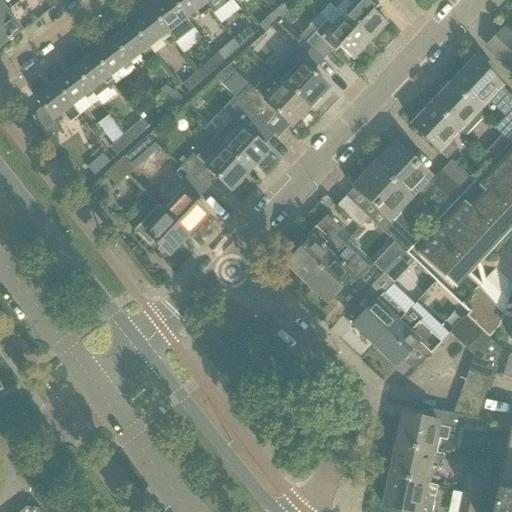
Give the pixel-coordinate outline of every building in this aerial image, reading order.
[(56,0),(43,0),(51,10),(59,4),(56,0)] [(160,3),(150,11),(168,35),(168,34),(175,44),(194,29),(187,21),(171,0),(166,0),(161,4),(160,3)] [(171,0),(187,21),(206,6),(201,0),(171,0)] [(201,0),(206,6),(213,14),(231,0),(201,0)] [(284,0),(286,1),(272,13),(278,21),(280,20),(289,12),(302,1),(300,0),(284,0)] [(353,7),(343,17),(371,43),(387,25),(374,12),(380,7),(377,4),(381,0),(347,0),(347,1),(353,7)] [(142,17),(131,25),(132,27),(149,49),(168,35),(150,11),(151,13),(143,18),(142,17)] [(7,12),(0,17),(0,48),(22,32),(7,12)] [(289,12),(282,20),(290,27),(297,19),(289,12)] [(278,21),(272,13),(258,25),(265,33),(278,21)] [(309,28),(299,38),(323,61),(333,51),(335,53),(340,48),(354,61),(371,43),(343,17),(322,39),(316,34),(309,28)] [(278,21),(271,29),(294,52),(292,54),(302,64),(312,74),(323,61),(299,38),(280,20),(278,21)] [(123,32),(112,40),(113,41),(130,64),(149,49),(132,27),(123,33),(123,32)] [(248,27),(233,41),(239,49),(255,36),(248,27)] [(487,48),(510,70),(511,67),(511,41),(502,32),(487,48)] [(104,47),(93,55),(111,78),(123,69),(125,73),(132,67),(130,64),(113,41),(104,48),(104,47)] [(233,41),(214,56),(221,65),(239,49),(233,41)] [(291,54),(272,73),(276,76),(311,110),(320,101),(319,98),(328,89),(314,75),(312,74),(302,64),(292,54),(291,54)] [(84,61),(74,69),(90,90),(90,91),(92,93),(93,95),(95,98),(114,83),(111,78),(93,55),(93,56),(86,62),(84,61)] [(214,56),(196,72),(203,81),(221,65),(214,56)] [(228,66),(214,79),(222,87),(236,74),(228,66)] [(468,68),(450,87),(477,113),(490,99),(507,115),(511,109),(511,98),(482,69),(476,75),(468,68)] [(65,76),(55,84),(73,108),(85,99),(86,101),(87,100),(93,95),(92,93),(90,91),(90,90),(74,69),(73,70),(74,71),(66,77),(65,76)] [(203,81),(196,72),(181,86),(188,94),(203,81)] [(249,86),(237,99),(245,107),(264,124),(272,116),(276,113),(291,127),(300,118),(302,119),(311,110),(276,76),(258,95),(249,86)] [(73,108),(55,84),(54,84),(55,86),(47,92),(46,91),(35,99),(43,109),(33,116),(48,135),(58,127),(54,122),(62,116),(69,125),(79,117),(73,108)] [(165,86),(154,96),(158,101),(161,105),(167,112),(181,100),(175,92),(165,86)] [(450,87),(432,106),(461,134),(464,136),(482,118),(477,113),(450,87)] [(156,102),(142,115),(151,126),(167,112),(161,105),(158,101),(156,102)] [(432,106),(412,127),(427,141),(447,160),(456,150),(450,145),(451,145),(461,134),(432,106)] [(245,107),(233,120),(253,139),(263,148),(274,136),(263,125),(264,124),(245,107)] [(511,109),(507,115),(494,129),(507,141),(511,135),(511,109)] [(233,120),(215,139),(249,172),(268,153),(233,120)] [(139,122),(124,135),(130,144),(146,130),(139,122)] [(116,143),(109,149),(116,157),(130,144),(124,135),(116,143)] [(124,159),(134,171),(159,148),(148,137),(124,159)] [(183,165),(180,168),(204,191),(216,177),(231,191),(249,172),(215,139),(207,148),(196,158),(193,155),(183,165)] [(494,144),(484,155),(492,163),(502,151),(494,144)] [(384,153),(373,165),(409,200),(430,178),(395,145),(386,155),(384,153)] [(466,204),(417,256),(444,281),(452,288),(505,230),(508,227),(511,222),(511,153),(479,189),(489,198),(475,213),(466,204)] [(102,155),(88,168),(89,169),(95,176),(110,163),(103,156),(102,155)] [(134,171),(124,159),(106,174),(117,187),(134,171)] [(451,163),(441,173),(462,194),(473,183),(451,163)] [(368,219),(395,244),(404,253),(406,254),(417,243),(392,218),(409,200),(373,165),(363,176),(364,177),(354,189),(355,190),(347,198),(368,219)] [(175,204),(165,214),(188,236),(207,215),(193,202),(204,191),(180,168),(170,180),(177,187),(167,197),(175,204)] [(441,173),(430,184),(452,205),(462,194),(441,173)] [(359,228),(368,219),(347,198),(346,197),(337,207),(359,228)] [(188,236),(165,214),(158,207),(134,232),(150,248),(155,242),(169,256),(188,236)] [(290,265),(309,283),(345,246),(334,235),(340,229),(327,217),(304,241),(307,244),(288,264),(289,266),(290,265)] [(395,244),(373,266),(383,275),(404,253),(395,244)] [(345,246),(309,283),(328,302),(327,303),(328,303),(352,279),(358,284),(371,270),(345,246)] [(404,253),(383,275),(394,286),(415,263),(406,254),(404,253)] [(394,286),(383,275),(350,309),(360,318),(382,295),(391,286),(393,287),(394,286)] [(354,327),(374,347),(404,316),(382,295),(360,318),(354,326),(354,327)] [(404,316),(374,347),(395,366),(396,366),(397,367),(399,365),(419,343),(431,354),(441,343),(419,322),(411,331),(400,321),(404,316)] [(475,325),(466,317),(449,335),(459,343),(475,325)] [(459,343),(467,351),(482,333),(475,325),(459,343)] [(467,351),(474,357),(490,340),(482,333),(467,351)] [(472,363),(471,364),(494,372),(494,371),(501,351),(490,340),(474,357),(472,363)] [(431,354),(419,343),(399,365),(414,372),(431,354)] [(511,354),(510,354),(502,376),(511,379),(511,354)] [(471,364),(468,373),(490,381),(494,372),(471,364)] [(468,373),(465,383),(487,391),(490,381),(468,373)] [(465,383),(461,394),(483,402),(487,391),(465,383)] [(479,412),(483,402),(461,394),(457,404),(479,412)] [(463,417),(477,420),(479,412),(457,404),(453,415),(463,417)] [(397,445),(397,446),(436,454),(439,440),(447,442),(448,432),(459,435),(463,417),(453,415),(432,411),(430,423),(403,417),(400,431),(398,430),(395,445),(397,445)] [(511,511),(511,427),(511,428),(510,428),(492,511),(511,511)] [(394,463),(391,477),(429,485),(433,469),(441,471),(444,456),(436,454),(397,446),(397,449),(401,450),(398,465),(394,463)] [(387,495),(384,509),(398,511),(432,511),(433,506),(434,503),(437,487),(429,485),(428,485),(391,477),(390,481),(388,480),(385,495),(387,495)] [(464,493),(459,511),(474,511),(478,496),(481,482),(467,479),(464,493)]
